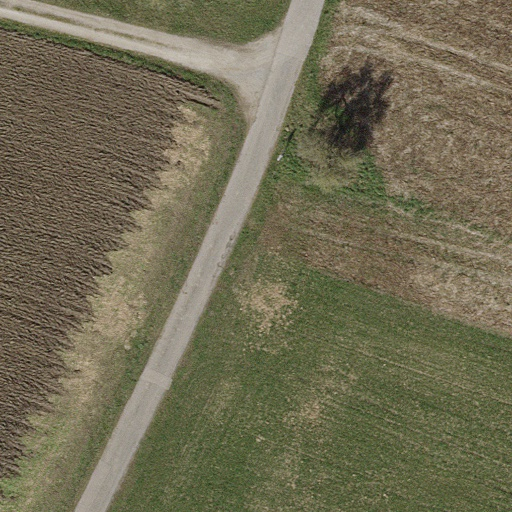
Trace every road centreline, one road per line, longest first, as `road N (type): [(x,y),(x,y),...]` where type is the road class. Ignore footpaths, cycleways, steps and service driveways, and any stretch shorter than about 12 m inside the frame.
road 1 (track): [(89,511),(286,77),(307,0)]
road 2 (track): [(0,2),(286,77)]
